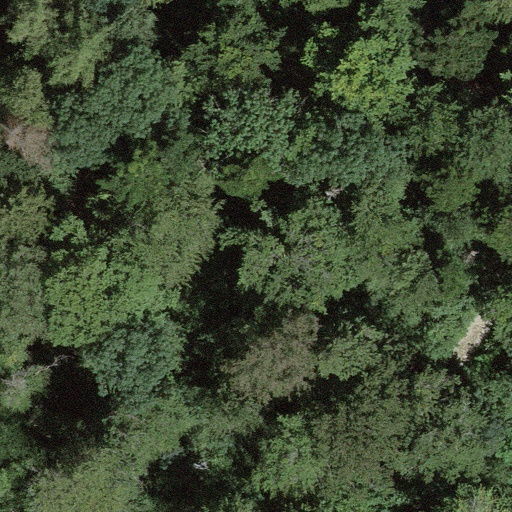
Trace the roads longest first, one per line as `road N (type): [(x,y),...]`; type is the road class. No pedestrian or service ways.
road 1 (track): [(272,511),(475,344),(503,294),(511,252)]
road 2 (track): [(511,173),(447,0)]
